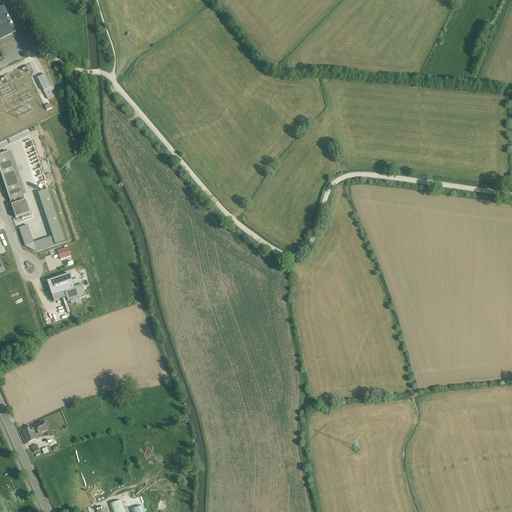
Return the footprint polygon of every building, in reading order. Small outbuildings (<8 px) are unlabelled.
[(4,8),(0,10),(0,39),(14,32),(4,8)] [(51,87),(45,75),(38,78),(48,99),(57,95),(53,87),(51,87)] [(25,194),(9,199),(16,221),(32,216),(25,194)] [(67,247),(56,251),(60,260),(71,256),(67,247)] [(70,274),(47,282),(52,297),(64,293),(75,289),(70,274)] [(64,293),(52,297),(54,302),(65,298),(64,293)] [(43,422),(34,426),(37,431),(38,434),(47,430),(43,422)] [(34,426),(23,431),(28,443),(36,439),(33,433),(37,431),(34,426)] [(37,445),(31,448),(35,453),(40,450),(37,445)] [(110,504),(112,511),(125,511),(123,501),(110,504)]
